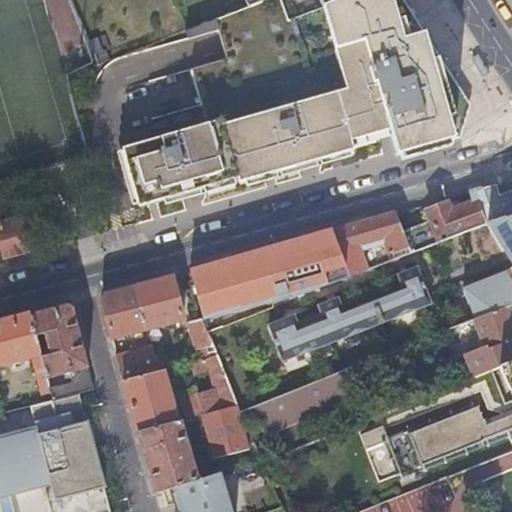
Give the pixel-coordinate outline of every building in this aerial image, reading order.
[(403,0),(340,0),(321,8),(344,90),(208,125),(123,149),(141,205),(239,177),(240,183),(356,151),(354,141),(391,131),(398,155),(462,138),(470,104),(403,0)] [(193,70),(208,125),(344,90),(321,8),(290,20),(283,0),(265,0),(250,6),(191,29),(192,31),(188,32),(191,39),(220,31),(223,43),(228,60),(193,70)] [(247,0),(250,6),(265,0),(283,0),(290,20),(321,8),(340,0),(247,0)] [(493,221),(511,214),(511,190),(499,195),(496,185),(484,188),(493,221)] [(409,247),(411,253),(485,225),(483,216),(488,214),(490,223),(493,221),(484,188),(470,192),(473,204),(465,206),(458,209),(457,209),(457,208),(455,201),(447,204),(447,203),(428,210),(432,221),(404,231),(409,247)] [(463,199),(455,201),(457,208),(457,209),(458,209),(465,206),(463,199)] [(346,266),(349,276),(391,260),(389,254),(409,247),(404,231),(397,213),(334,232),(346,266)] [(3,259),(31,252),(22,216),(2,222),(0,214),(0,248),(0,249),(3,259)] [(476,318),(511,303),(511,214),(493,221),(490,223),(488,223),(511,260),(511,267),(506,271),(464,288),(476,318)] [(309,292),(327,285),(324,273),(346,266),(334,232),(191,271),(207,326),(213,324),(211,317),(309,292)] [(294,315),(269,325),(284,361),(431,301),(416,265),(397,273),(403,287),(344,311),(338,297),(319,305),(321,311),(324,319),(300,329),(297,321),(294,315)] [(173,275),(136,286),(147,327),(184,317),(173,275)] [(136,286),(107,293),(102,299),(112,337),(147,327),(136,286)] [(511,303),(476,318),(474,319),(487,351),(511,341),(511,327),(510,321),(511,320),(511,303)] [(81,392),(96,388),(73,308),(67,304),(31,313),(37,335),(45,333),(51,354),(43,356),(45,364),(49,378),(71,372),(73,382),(71,383),(71,384),(52,389),(55,399),(81,392)] [(297,321),(300,329),(324,319),(321,311),(297,321)] [(37,335),(31,313),(0,321),(0,364),(3,364),(4,367),(26,361),(25,358),(31,356),(34,367),(45,364),(43,356),(37,335)] [(189,320),(199,359),(217,353),(207,326),(202,316),(189,320)] [(117,354),(124,380),(159,370),(152,344),(117,354)] [(199,359),(190,361),(195,373),(211,369),(214,376),(216,376),(229,408),(238,406),(217,353),(199,359)] [(360,395),(350,368),(240,411),(242,419),(253,415),(261,435),(360,395)] [(124,380),(139,431),(179,421),(164,369),(159,370),(124,380)] [(184,393),(189,418),(204,414),(223,409),(217,391),(200,396),(199,389),(184,393)] [(29,429),(43,485),(50,511),(111,511),(81,392),(55,399),(32,404),(38,427),(29,429)] [(511,410),(504,414),(503,412),(501,413),(496,401),(498,401),(497,399),(492,401),(490,395),(488,396),(489,397),(469,406),(468,404),(466,405),(467,406),(448,415),(447,413),(445,414),(446,415),(427,423),(426,422),(424,423),(424,424),(405,432),(401,422),(378,431),(384,445),(401,438),(415,471),(419,470),(421,475),(423,474),(422,472),(441,464),(442,466),(444,465),(443,463),(484,446),(485,448),(487,447),(486,445),(505,437),(506,439),(508,438),(508,437),(511,434),(511,410)] [(229,408),(204,414),(216,457),(249,449),(242,419),(240,411),(238,406),(229,408)] [(139,431),(157,492),(170,488),(198,479),(181,420),(179,421),(139,431)] [(0,496),(43,485),(29,429),(0,436),(0,496)] [(170,488),(177,511),(232,511),(221,472),(198,479),(170,488)] [(270,481),(275,490),(283,487),(279,477),(270,481)]
